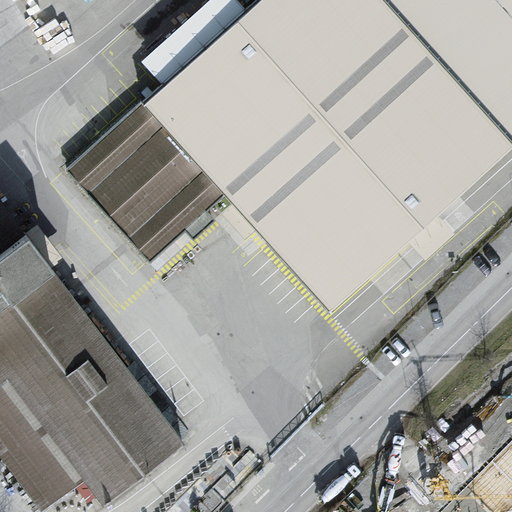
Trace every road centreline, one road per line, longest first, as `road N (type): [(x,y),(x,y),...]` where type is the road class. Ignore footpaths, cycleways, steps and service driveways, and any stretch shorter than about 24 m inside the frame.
road 1 (unknown): [(263,408),(0,126)]
road 2 (unknown): [(511,174),(263,408)]
road 3 (tertiary): [(511,288),(285,511)]
road 4 (unknown): [(263,408),(130,511)]
road 5 (unknown): [(0,105),(128,0)]
